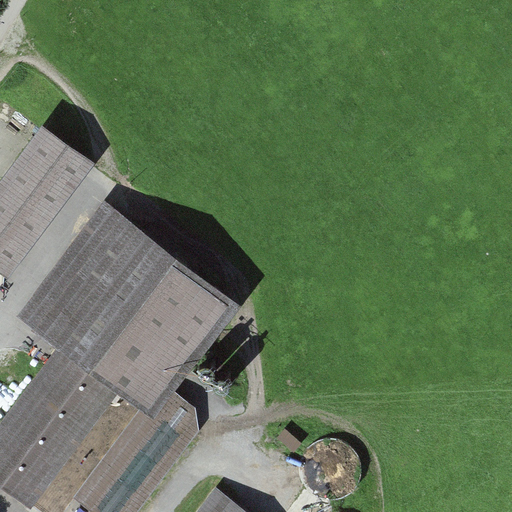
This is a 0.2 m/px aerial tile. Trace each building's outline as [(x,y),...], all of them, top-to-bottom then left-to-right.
[(0,181),(0,274),(8,281),(95,166),(42,126),(0,181)] [(119,393),(140,409),(73,499),(90,511),(138,511),(199,431),(196,408),(176,393),(242,305),(104,202),(17,317),(58,348),(0,425),(0,486),(31,510),(119,393)] [(199,379),(202,384),(208,386),(213,382),(215,377),(212,371),(206,370),(200,373),(199,379)] [(214,390),(217,396),(223,397),(229,394),(230,388),(227,383),(221,381),(216,384),(214,390)] [(251,511),(223,491),(207,511),(251,511)]
